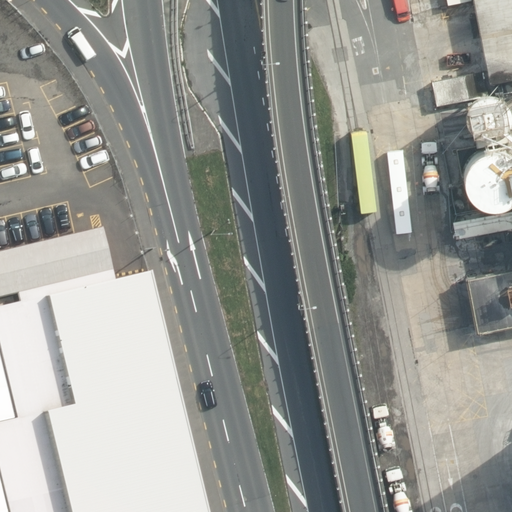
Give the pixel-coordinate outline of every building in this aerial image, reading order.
[(511,0),(473,0),(489,81),(511,77),(511,0)] [(431,80),(435,106),(487,97),(482,70),(431,80)] [(469,103),(474,136),(509,130),(504,97),(469,103)] [(485,206),(490,207),(495,206),(500,205),(505,203),(509,200),(511,197),(511,140),(501,143),(503,150),(498,148),(493,147),(487,148),(482,149),(478,151),(473,153),(469,157),(466,161),(464,165),(462,170),(461,176),(462,181),(463,186),(465,191),(468,195),(471,199),(475,202),(480,204),(485,206)] [(202,511),(143,270),(117,277),(104,226),(0,251),(0,340),(18,412),(0,416),(0,494),(4,511),(202,511)] [(511,268),(464,278),(476,333),(511,326),(511,268)] [(502,502),(511,507),(511,434),(506,436),(496,445),(489,456),(487,468),(488,481),(493,493),(502,502)]
